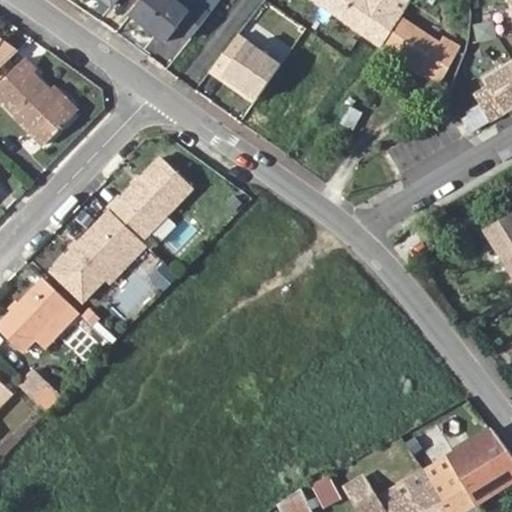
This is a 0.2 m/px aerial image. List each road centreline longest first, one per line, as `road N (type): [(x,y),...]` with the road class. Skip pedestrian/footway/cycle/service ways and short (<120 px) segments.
road 1 (residential): [(159,84),(358,232)]
road 2 (residential): [(358,232),(511,416)]
road 3 (residential): [(159,84),(0,255)]
road 4 (residential): [(511,142),(358,232)]
road 5 (residential): [(32,0),(159,84)]
